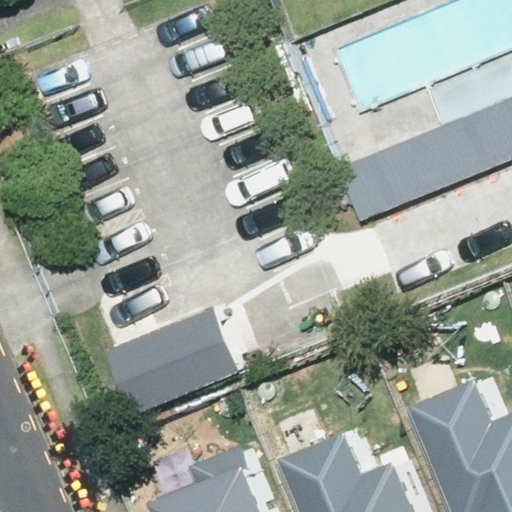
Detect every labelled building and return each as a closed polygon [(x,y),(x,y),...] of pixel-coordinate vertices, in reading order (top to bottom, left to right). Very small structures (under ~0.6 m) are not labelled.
[(511,97),(344,168),(368,224),(511,162),(511,97)] [(511,167),(365,227),(394,298),(511,250),(511,167)] [(424,390),(473,511),(511,511),(511,371),(506,357),(424,390)] [(289,447),(315,511),(447,511),(420,445),(389,458),(371,413),(289,447)] [(165,482),(177,511),(296,511),(260,424),(196,451),(203,466),(165,482)]
